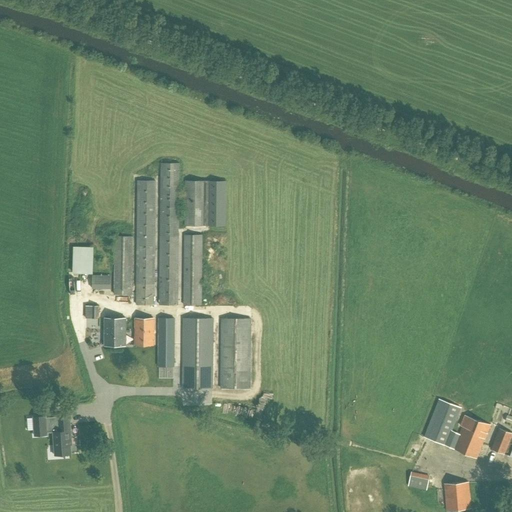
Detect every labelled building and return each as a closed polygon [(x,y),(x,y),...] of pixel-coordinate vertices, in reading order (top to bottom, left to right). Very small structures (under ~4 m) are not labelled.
[(160,163),(159,305),(178,305),(179,200),(184,200),(184,226),(224,226),(224,181),(206,181),(184,181),(184,194),(179,194),(180,163),(160,163)] [(155,305),(156,181),(137,180),(136,305),(155,305)] [(202,305),(202,235),(184,235),(183,305),(202,305)] [(132,295),(133,236),(114,236),(114,295),(132,295)] [(92,273),(93,271),(93,247),(74,247),(73,273),(92,273)] [(92,289),(110,289),(111,275),(92,275),(92,289)] [(99,318),(100,306),(86,306),(85,318),(95,318),(99,318)] [(126,346),(126,318),(104,318),(104,346),(126,346)] [(154,346),(154,318),(134,318),(134,346),(154,346)] [(158,367),(174,367),(175,318),(158,318),(158,367)] [(213,388),(214,318),(183,318),(182,388),(213,388)] [(220,388),(251,388),(251,318),(221,318),(220,388)] [(459,433),(452,430),(462,407),(439,398),(424,437),(477,459),(487,433),(488,434),(491,425),(465,415),(460,426),(462,426),(459,433)] [(72,445),(70,415),(52,416),(52,417),(47,417),(46,415),(32,416),(34,436),(48,435),(47,433),(53,433),(55,456),(71,455),(71,445),(72,445)] [(511,432),(499,428),(491,449),(504,454),(510,456),(511,457),(511,432)] [(427,490),(430,476),(411,472),(408,486),(427,490)] [(446,511),(471,508),(469,482),(444,483),(446,511)]
